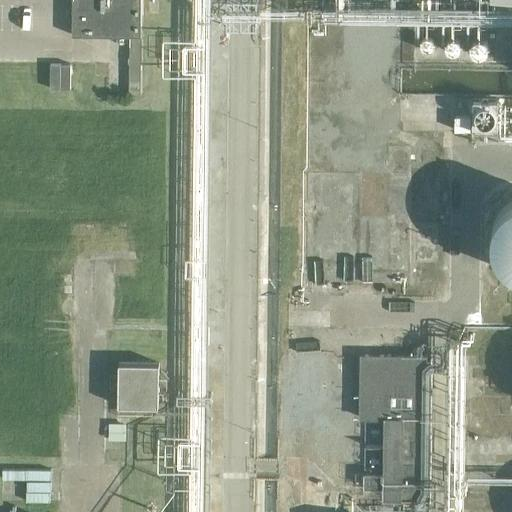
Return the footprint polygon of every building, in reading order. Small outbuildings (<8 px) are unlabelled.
[(71,0),(71,35),(139,36),(139,0),(71,0)] [(511,13),(511,0),(482,0),(482,12),(511,13)] [(462,108),(462,125),(476,126),(477,109),(462,108)] [(349,377),(350,348),(325,347),(323,376),(349,377)] [(424,358),(425,355),(360,354),(359,417),(388,418),(387,473),(364,472),(364,486),(383,486),(383,498),(430,499),(432,353),(430,353),(430,358),(424,358)] [(158,363),(117,363),(117,405),(157,406),(158,363)] [(114,417),(113,436),(130,436),(131,417),(114,417)]
